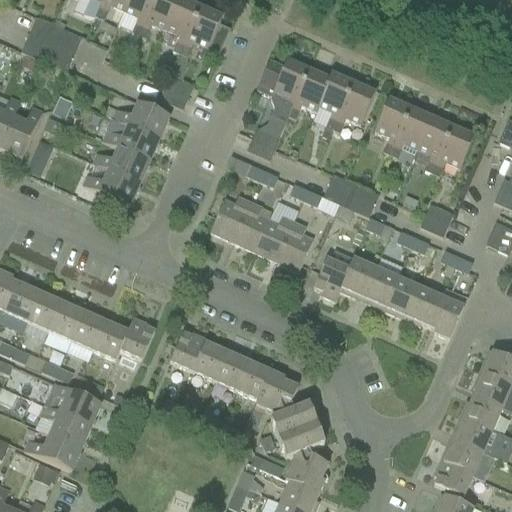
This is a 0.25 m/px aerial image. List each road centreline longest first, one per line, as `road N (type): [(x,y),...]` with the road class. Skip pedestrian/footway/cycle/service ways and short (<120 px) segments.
road 1 (residential): [(371,428),(357,384),(332,353),(140,266)]
road 2 (residential): [(140,266),(197,131),(236,100),(260,42),(279,25)]
road 3 (residential): [(371,428),(418,410),(449,374),(481,294)]
road 4 (residential): [(140,266),(0,202)]
